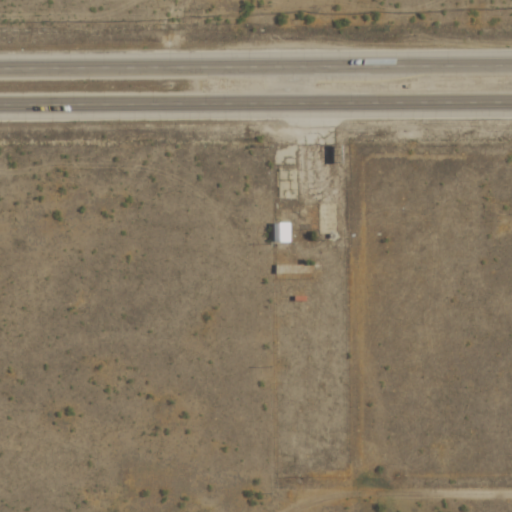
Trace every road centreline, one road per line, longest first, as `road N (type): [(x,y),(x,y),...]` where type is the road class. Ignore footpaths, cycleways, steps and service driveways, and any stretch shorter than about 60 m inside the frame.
road 1 (trunk): [(511,70),(0,73)]
road 2 (trunk): [(0,110),(511,107)]
